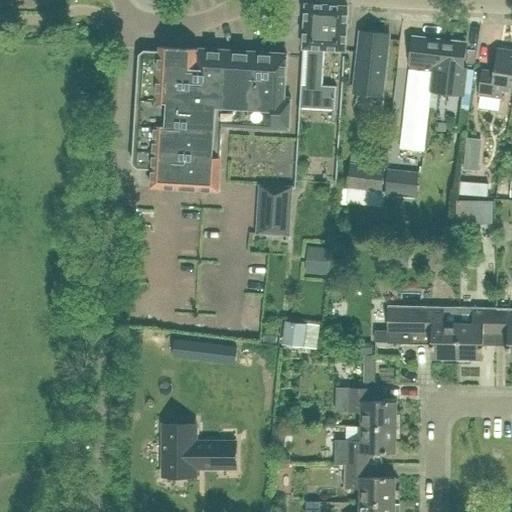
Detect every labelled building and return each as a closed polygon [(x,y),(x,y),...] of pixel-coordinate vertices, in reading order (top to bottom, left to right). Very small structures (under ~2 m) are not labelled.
[(200,16),(198,2),(182,5),(185,18),(200,16)] [(301,107),(336,109),(337,87),(323,86),(325,49),(345,51),(348,7),(306,4),(301,107)] [(384,81),(389,35),(360,31),(354,93),(374,95),(376,80),(384,81)] [(463,86),(465,68),(463,68),(466,43),(413,37),(400,148),(423,151),(430,91),(438,92),(439,83),(463,86)] [(284,96),(286,53),(159,48),(159,49),(138,48),(133,163),(137,168),(152,169),(151,189),(218,192),(221,126),(290,129),(292,97),(284,96)] [(511,50),(498,48),(494,72),(482,70),(478,96),(502,99),(503,90),(511,91),(511,50)] [(466,138),(463,169),(479,171),(482,140),(466,138)] [(381,191),(384,167),(351,164),(348,187),(381,191)] [(418,172),(388,169),(385,192),(415,196),(418,172)] [(492,196),(493,183),(466,180),(464,193),(492,196)] [(511,180),(511,181),(510,184),(498,183),(497,196),(510,196),(510,197),(511,196),(511,180)] [(262,185),(259,184),(259,187),(260,187),(257,231),(256,233),(259,233),(280,234),(281,220),(288,221),(290,222),(290,219),(292,188),(292,186),(290,186),(290,187),(262,185)] [(305,273),(328,275),(330,248),(307,246),(305,273)] [(379,247),(378,265),(408,266),(409,248),(379,247)] [(457,358),(458,307),(445,307),(388,306),(387,330),(374,329),(374,342),(387,342),(387,343),(409,344),(409,331),(432,332),(431,358),(457,358)] [(458,307),(457,358),(483,359),(484,332),(496,333),(497,308),(484,308),(458,307)] [(497,308),(496,333),(507,333),(507,359),(511,359),(511,315),(510,316),(511,308),(497,308)] [(284,320),(281,344),(305,347),(308,322),(284,320)] [(364,355),(363,383),(376,384),(376,356),(364,355)] [(362,426),(397,426),(398,401),(372,401),(372,388),(347,388),(346,411),(362,411),(362,426)] [(196,424),(163,424),(163,476),(196,476),(196,467),(236,467),(236,441),(196,441),(196,424)] [(346,463),(371,464),(371,453),(397,453),(397,426),(362,426),(362,440),(354,440),(354,451),(346,450),(346,463)] [(361,501),(396,502),(397,478),(370,478),(371,464),(346,463),(345,487),(361,488),(361,501)] [(306,500),(306,511),(319,511),(319,500),(306,500)] [(396,502),(361,501),(360,511),(399,511),(400,505),(396,505),(396,502)]
